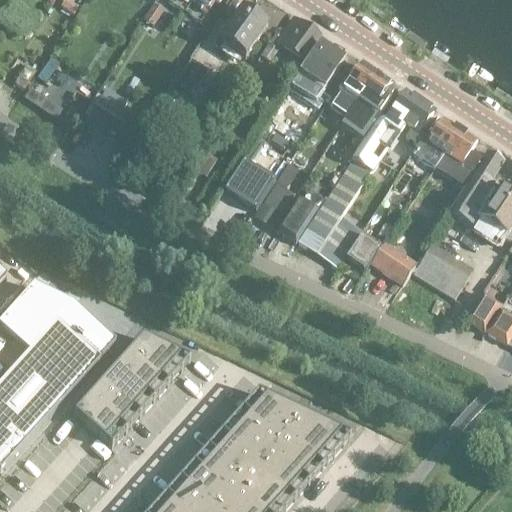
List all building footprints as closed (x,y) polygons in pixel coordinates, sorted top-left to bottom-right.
[(194,0),(189,7),(185,14),(198,23),(203,16),(206,18),(217,0),(194,0)] [(245,62),(267,28),(239,10),(231,23),(234,25),(220,46),(245,62)] [(304,65),(321,39),(293,21),(285,33),(280,30),(260,60),(270,66),(280,49),(304,65)] [(320,48),(298,80),(295,86),(318,102),(322,96),(344,63),(320,48)] [(193,99),(209,74),(192,63),(176,88),(193,99)] [(259,96),(272,73),(260,65),(246,88),(259,96)] [(347,88),(342,95),(359,107),(378,79),(361,68),(352,80),(349,77),(343,86),(347,88)] [(25,93),(37,75),(27,69),(15,87),(25,93)] [(391,88),(378,79),(359,107),(369,113),(359,129),(371,138),(381,122),(377,120),(383,111),(377,108),(391,88)] [(24,101),(58,120),(64,109),(30,91),(24,101)] [(385,125),(381,122),(371,138),(372,138),(325,207),(316,201),(304,218),(313,224),(298,246),(316,258),(388,151),(380,146),(390,130),(400,138),(406,128),(411,132),(409,136),(412,138),(409,142),(417,148),(423,140),(419,137),(434,114),(405,95),(385,125)] [(130,148),(144,127),(102,98),(88,119),(130,148)] [(429,168),(435,171),(460,134),(444,123),(434,138),(430,135),(424,144),(439,153),(429,168)] [(477,144),(460,134),(435,171),(441,175),(451,161),(465,170),(448,197),(457,203),(483,163),(470,155),(477,144)] [(483,163),(457,203),(449,215),(501,249),(511,231),(511,191),(509,189),(503,192),(491,185),(504,164),(488,155),(483,163)] [(275,185),(243,165),(223,196),(255,216),(275,185)] [(294,199),(276,188),(263,208),(256,218),(273,228),(279,218),(281,219),(294,199)] [(360,237),(353,233),(343,227),(322,260),(332,267),(330,268),(337,273),(360,237)] [(344,263),(364,276),(380,253),(360,239),(344,263)] [(413,279),(415,281),(455,305),(474,273),(431,247),(425,257),(427,258),(413,279)] [(415,268),(385,248),(370,269),(401,290),(415,268)] [(135,328),(140,314),(83,294),(78,308),(135,328)] [(501,310),(482,298),(465,325),(484,337),(501,310)] [(511,322),(499,314),(485,336),(506,349),(511,339),(511,322)] [(0,467),(5,472),(100,366),(57,327),(28,359),(34,364),(0,401),(0,467)] [(143,342),(131,356),(168,389),(188,367),(190,365),(143,342)] [(131,356),(117,371),(154,405),(168,389),(131,356)] [(117,371),(103,387),(140,420),(154,405),(117,371)] [(103,387),(89,402),(126,436),(140,420),(103,387)] [(286,511),(295,503),(316,480),(350,441),(258,397),(255,400),(242,414),(221,437),(207,453),(194,468),(180,484),(166,499),(154,511),(286,511)] [(89,402),(74,419),(111,452),(126,436),(89,402)] [(34,454),(2,494),(17,494),(16,511),(88,511),(93,507),(93,488),(106,488),(117,476),(127,476),(127,466),(136,455),(34,454)]
